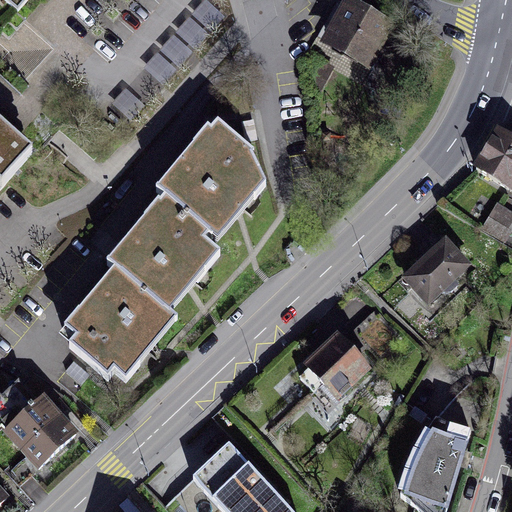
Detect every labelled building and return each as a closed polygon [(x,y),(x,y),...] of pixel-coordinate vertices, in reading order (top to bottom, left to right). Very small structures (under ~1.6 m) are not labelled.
[(3,0),(18,13),(29,0),(3,0)] [(385,30),(350,10),(331,45),(334,46),(333,48),(335,52),(342,57),(346,56),(347,54),(366,65),(385,30)] [(0,187),(2,189),(32,155),(0,126),(0,187)] [(270,185),(202,135),(149,206),(216,256),(270,185)] [(511,143),(497,136),(475,177),(511,196),(511,143)] [(511,213),(498,205),(482,233),(511,249),(511,213)] [(216,256),(149,206),(96,275),(164,326),(216,256)] [(449,243),(406,284),(432,311),(475,270),(449,243)] [(164,326),(96,275),(49,338),(116,389),(164,326)] [(395,340),(376,316),(356,332),(375,356),(395,340)] [(343,342),(308,374),(342,410),(377,378),(343,342)] [(486,406),(463,400),(432,429),(414,461),(403,494),(448,511),(471,441),(486,406)] [(75,447),(38,407),(0,441),(0,447),(34,485),(75,447)] [(285,511),(228,453),(196,483),(223,511),(285,511)] [(171,505),(179,511),(197,511),(207,500),(188,485),(171,505)]
